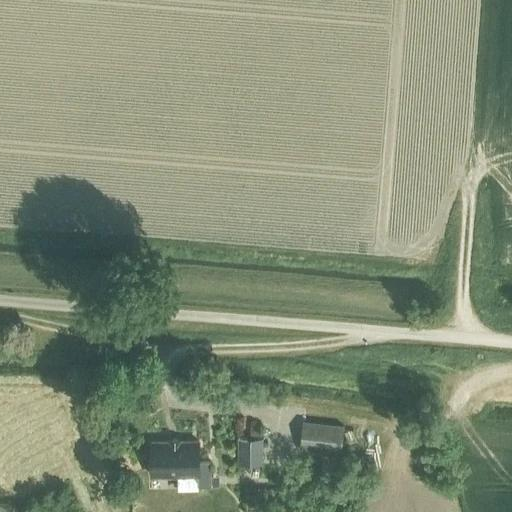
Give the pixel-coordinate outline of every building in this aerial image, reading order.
[(298,449),(339,454),(343,427),(301,422),(298,449)] [(238,437),(238,464),(263,465),(263,456),(263,438),(238,437)] [(169,440),(169,441),(151,441),(151,475),(198,474),(198,486),(211,486),(211,461),(199,461),(199,441),(180,441),(180,440),(169,440)] [(323,453),(320,479),(345,482),(348,456),(323,453)] [(271,511),(272,507),(248,504),(250,487),(223,485),(220,511),(271,511)]
